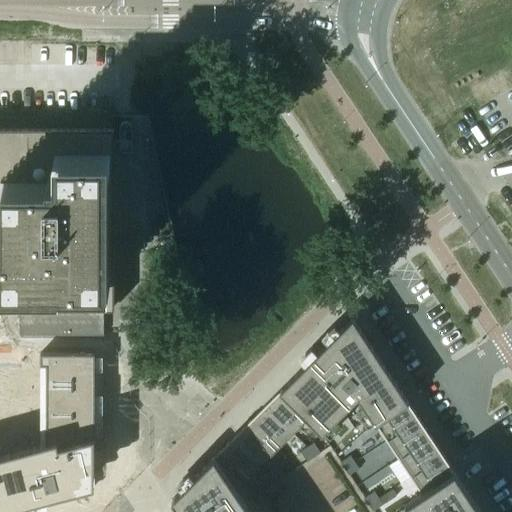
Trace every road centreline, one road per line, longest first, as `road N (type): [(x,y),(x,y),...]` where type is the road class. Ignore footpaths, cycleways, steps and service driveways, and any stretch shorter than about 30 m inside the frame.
road 1 (residential): [(50,10),(92,21),(343,23)]
road 2 (tertiary): [(511,279),(383,86)]
road 3 (residential): [(455,384),(384,278)]
